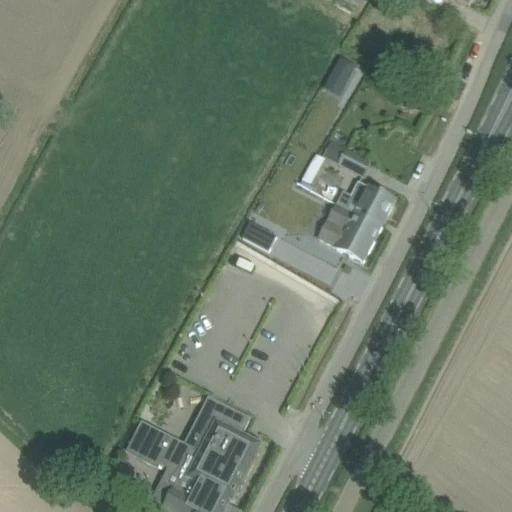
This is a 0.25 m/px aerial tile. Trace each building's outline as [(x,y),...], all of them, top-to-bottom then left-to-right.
[(342,0),(358,9),(363,0),(318,0),(329,6),(332,0),(342,0)] [(472,0),(452,0),(469,8),(472,0)] [(408,97),(407,110),(424,111),(425,97),(408,97)] [(302,174),(316,148),(308,143),(300,157),(287,150),(279,165),(293,173),(294,169),(302,174)] [(371,165),(353,156),(346,153),(339,167),(346,171),(364,179),(371,165)] [(316,158),(302,183),(300,187),(314,195),(317,191),(314,189),(325,171),(327,171),(330,166),(316,158)] [(351,197),(344,193),(337,207),(382,230),(396,203),(378,194),(358,184),(351,197)] [(337,252),(346,257),(362,265),(364,266),(365,263),(382,230),(337,207),(329,222),(319,241),(337,251),(337,252)] [(251,225),(243,241),(269,254),(277,238),(251,225)] [(143,424),(129,450),(175,474),(168,488),(161,484),(147,511),(235,511),(228,508),(231,503),(234,505),(264,447),(243,436),(251,422),(210,401),(186,446),(143,424)]
